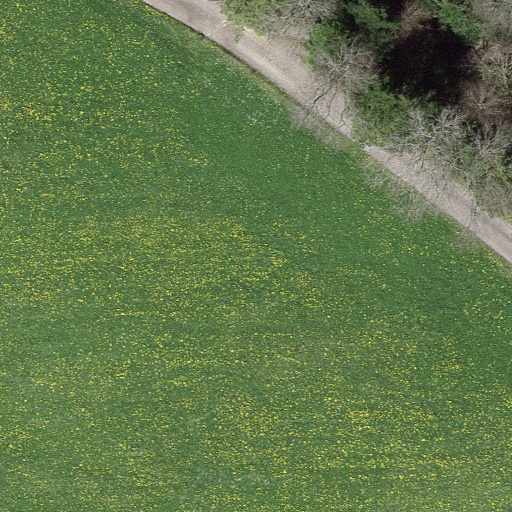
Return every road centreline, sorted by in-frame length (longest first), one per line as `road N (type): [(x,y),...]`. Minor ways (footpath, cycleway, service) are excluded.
road 1 (track): [(193,0),(451,196),(511,254)]
road 2 (track): [(205,5),(413,48),(511,47)]
